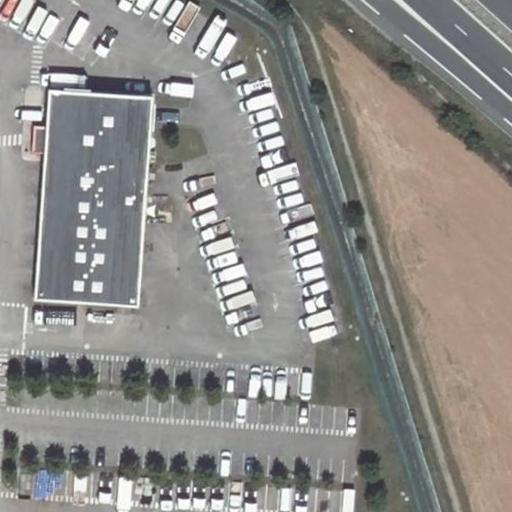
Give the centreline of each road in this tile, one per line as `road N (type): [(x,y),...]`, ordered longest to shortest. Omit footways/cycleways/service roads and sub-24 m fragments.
road 1 (track): [(455,511),(313,40)]
road 2 (trunk): [(379,0),(485,89),(511,100)]
